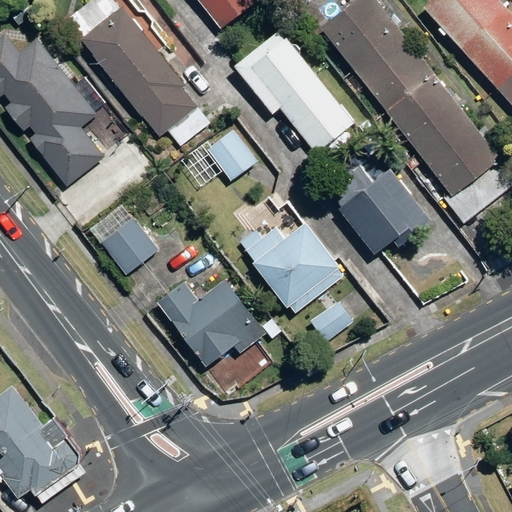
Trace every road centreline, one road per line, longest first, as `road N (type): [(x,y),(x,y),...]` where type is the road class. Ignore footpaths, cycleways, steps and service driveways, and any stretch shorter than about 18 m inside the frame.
road 1 (tertiary): [(85,346),(138,386),(161,417),(244,448)]
road 2 (tertiary): [(166,489),(124,434),(85,346)]
road 3 (secondary): [(370,433),(228,511)]
road 4 (secondary): [(244,448),(373,379)]
road 5 (tertiary): [(0,233),(85,346)]
road 6 (secondary): [(373,379),(420,354),(490,340)]
